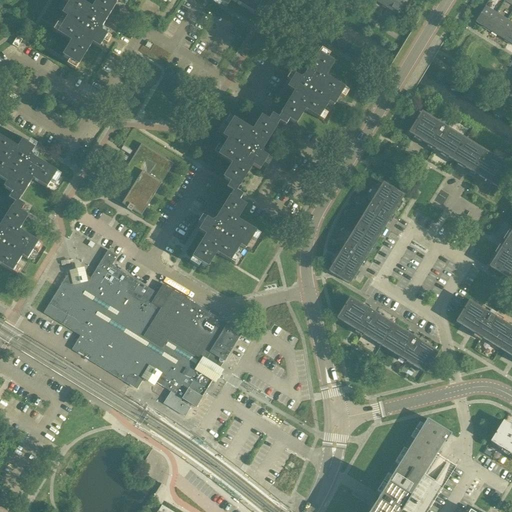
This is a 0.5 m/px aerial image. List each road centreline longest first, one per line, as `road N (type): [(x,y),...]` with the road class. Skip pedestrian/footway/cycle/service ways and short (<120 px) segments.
road 1 (tertiary): [(308,236),(448,0)]
road 2 (residential): [(0,70),(26,62),(97,109),(144,33)]
road 3 (residential): [(309,292),(218,304),(148,261)]
road 4 (residential): [(271,60),(249,96),(144,33)]
road 5 (residential): [(12,477),(59,402),(0,364)]
road 6 (residential): [(308,236),(267,209),(305,146),(320,155)]
road 7 (tertiary): [(336,422),(309,292)]
road 8 (tertiary): [(459,392),(336,422)]
road 9 (residential): [(436,246),(412,230),(378,285),(403,302)]
